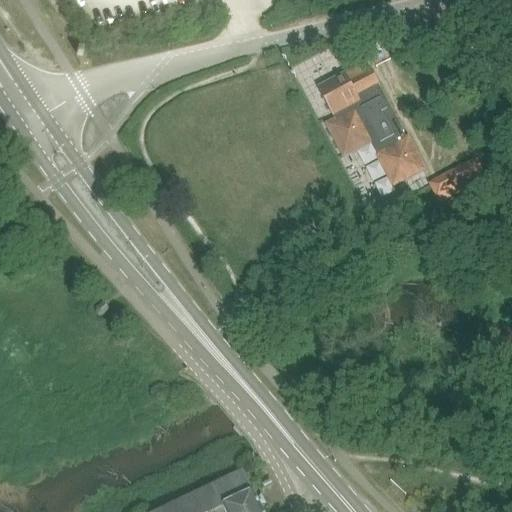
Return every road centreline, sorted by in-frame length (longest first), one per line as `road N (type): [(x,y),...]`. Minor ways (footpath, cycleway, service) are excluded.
road 1 (primary): [(355,511),(112,229),(33,122)]
road 2 (unclassified): [(33,122),(115,80),(253,46)]
road 3 (track): [(343,460),(393,459),(511,487)]
